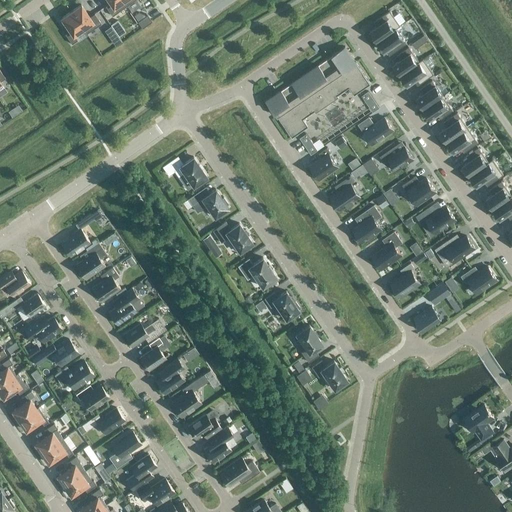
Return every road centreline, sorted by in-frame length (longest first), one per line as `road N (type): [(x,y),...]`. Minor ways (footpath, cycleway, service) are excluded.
road 1 (residential): [(248,87),(332,24),(346,24),(511,262)]
road 2 (residential): [(183,112),(367,377)]
road 3 (residential): [(419,342),(248,87)]
road 4 (residential): [(183,112),(29,218)]
road 5 (residential): [(228,505),(127,358)]
road 6 (residential): [(127,358),(29,218)]
road 7 (residential): [(10,231),(106,372)]
road 8 (residential): [(106,372),(202,511)]
road 9 (residential): [(367,377),(349,511)]
